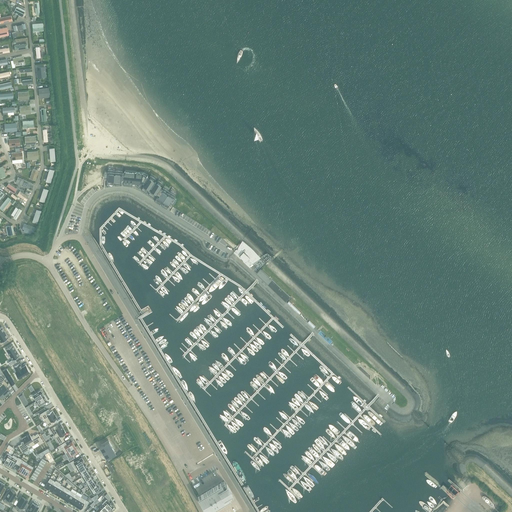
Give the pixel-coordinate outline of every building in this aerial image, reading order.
[(22,17),(25,10),(17,7),(14,13),(22,17)] [(0,28),(0,36),(9,34),(7,27),(0,28)] [(13,60),(11,61),(12,68),(15,67),(14,64),(21,62),(20,60),(23,59),(22,56),(13,58),(13,60)] [(45,74),(44,67),(37,68),(37,75),(45,74)] [(49,88),(39,89),(40,97),(50,96),(49,88)] [(29,99),(28,91),(18,92),(19,100),(29,99)] [(20,114),(31,113),(30,105),(20,106),(20,114)] [(14,106),(3,108),(3,112),(4,112),(4,115),(8,114),(8,112),(15,111),(14,106)] [(5,124),(5,131),(16,131),(16,123),(5,124)] [(52,137),(47,137),(47,129),(43,130),(44,141),(48,141),(52,140),(52,137)] [(25,144),(35,144),(35,136),(25,137),(25,144)] [(28,159),(38,159),(37,151),(27,152),(28,159)] [(105,173),(105,177),(107,177),(107,179),(107,181),(107,187),(113,186),(114,183),(115,183),(115,186),(122,186),(122,183),(122,180),(122,178),(124,178),(125,173),(123,172),(123,171),(108,170),(108,172),(106,172),(105,172),(105,173)] [(124,183),(124,186),(125,186),(132,187),(132,186),(132,184),(134,184),(136,184),(135,186),(139,189),(141,187),(142,185),(144,182),(144,181),(147,176),(148,175),(148,174),(147,176),(143,173),(125,171),(125,173),(124,178),(124,180),(124,181),(124,183)] [(31,182),(19,176),(16,182),(29,188),(30,186),(33,187),(34,184),(31,183),(31,182)] [(144,186),(141,190),(147,193),(148,192),(149,193),(148,194),(154,198),(155,196),(157,193),(158,192),(161,187),(163,184),(158,180),(156,182),(155,181),(156,179),(150,176),(149,177),(147,176),(144,181),(146,182),(145,183),(144,186)] [(14,193),(16,189),(8,184),(6,188),(14,193)] [(157,197),(154,201),(160,205),(162,202),(163,203),(161,205),(167,209),(169,206),(170,204),(172,202),(174,203),(176,199),(174,197),(176,195),(163,187),(162,189),(161,187),(158,192),(159,193),(159,194),(157,197)] [(40,201),(44,202),(48,190),(43,189),(41,195),(42,195),(40,201)] [(26,201),(28,197),(20,191),(17,195),(26,201)] [(0,207),(3,210),(11,200),(8,197),(0,207)] [(13,218),(16,220),(22,210),(18,208),(13,218)] [(37,223),(41,211),(37,210),(35,215),(34,215),(32,221),(37,223)] [(7,232),(0,233),(0,235),(1,237),(7,236),(14,234),(12,225),(6,227),(7,232)] [(241,258),(242,257),(245,259),(244,260),(250,266),(252,264),(252,263),(259,258),(251,249),(242,242),(238,250),(237,249),(234,252),(241,258)] [(261,269),(259,271),(257,274),(286,301),(290,297),(261,269)] [(98,319),(109,313),(108,311),(97,316),(98,319)] [(2,327),(0,327),(0,341),(0,342),(8,337),(2,327)] [(12,345),(6,349),(12,360),(8,362),(10,366),(17,362),(15,359),(19,356),(12,345)] [(19,363),(14,367),(16,371),(15,372),(20,379),(30,373),(25,366),(22,368),(19,363)] [(2,371),(7,378),(11,385),(15,383),(10,376),(6,368),(2,371)] [(173,387),(164,371),(137,387),(147,403),(173,387)] [(1,376),(0,376),(0,389),(6,395),(10,391),(6,387),(8,384),(1,376)] [(41,391),(33,396),(36,401),(44,396),(41,391)] [(22,395),(19,397),(24,406),(27,404),(28,403),(22,395)] [(44,396),(36,401),(39,406),(47,401),(44,396)] [(48,410),(40,415),(44,421),(45,421),(45,420),(55,414),(52,411),(50,412),(48,410)] [(55,414),(45,420),(45,421),(49,427),(56,422),(54,420),(57,418),(55,414),(55,415),(55,414)] [(57,424),(50,428),(54,435),(63,429),(61,425),(59,427),(57,424)] [(170,441),(180,457),(206,441),(197,425),(170,441)] [(63,429),(54,435),(59,444),(64,441),(63,438),(65,437),(63,434),(66,433),(66,432),(64,429),(63,429)] [(26,436),(32,446),(37,442),(39,445),(43,442),(38,434),(34,436),(34,435),(31,437),(29,434),(26,436)] [(21,444),(18,446),(22,453),(32,447),(32,446),(26,436),(22,439),(24,441),(21,443),(21,444)] [(108,440),(99,446),(103,452),(111,447),(112,446),(108,440)] [(65,442),(57,446),(59,450),(62,448),(65,453),(75,447),(72,442),(67,445),(65,442)] [(75,447),(65,453),(68,458),(67,458),(69,461),(74,457),(73,455),(78,452),(75,447)] [(103,452),(102,452),(106,458),(115,452),(111,447),(103,452)] [(7,453),(2,462),(7,465),(12,456),(7,453)] [(12,456),(7,465),(12,468),(15,463),(17,464),(21,459),(18,457),(18,458),(13,455),(12,456)] [(73,460),(70,462),(75,469),(77,468),(85,463),(82,458),(74,462),(73,460)] [(20,466),(17,471),(22,474),(27,466),(22,463),(23,461),(21,459),(17,464),(20,466)] [(120,460),(114,463),(116,466),(115,466),(116,468),(122,464),(120,460)] [(85,463),(77,468),(79,472),(87,467),(85,463)] [(27,466),(22,474),(27,477),(33,467),(28,464),(27,466)] [(122,464),(116,468),(119,473),(125,469),(122,464)] [(87,467),(79,472),(82,476),(82,477),(90,472),(87,467)] [(82,476),(80,478),(83,482),(85,481),(93,476),(90,472),(82,477),(82,476)] [(458,479),(463,483),(465,481),(467,483),(471,478),(464,472),(458,479)] [(93,476),(85,481),(87,485),(95,480),(93,476)] [(50,478),(44,487),(49,491),(55,481),(50,478)] [(55,481),(49,491),(54,494),(60,484),(61,483),(55,480),(55,481)] [(95,480),(87,485),(90,490),(98,485),(95,480)] [(232,494),(230,491),(226,484),(224,481),(199,496),(198,497),(206,510),(208,509),(215,505),(217,509),(220,506),(218,503),(232,494)] [(60,484),(54,494),(60,497),(65,487),(60,484)] [(98,485),(90,490),(93,495),(101,490),(98,485)] [(65,487),(60,497),(65,500),(70,490),(65,487)] [(10,490),(3,501),(12,506),(16,499),(13,498),(15,496),(16,493),(10,490)] [(65,500),(70,503),(76,494),(70,490),(65,500)] [(76,494),(70,503),(75,506),(81,497),(76,494)] [(22,497),(15,508),(21,511),(23,511),(27,506),(25,505),(27,500),(22,497)] [(81,497),(75,506),(80,509),(83,505),(86,507),(89,502),(81,497)] [(107,500),(103,504),(109,511),(110,510),(111,510),(112,509),(114,507),(107,500)] [(35,511),(36,511),(38,507),(32,503),(27,511),(35,511)]
